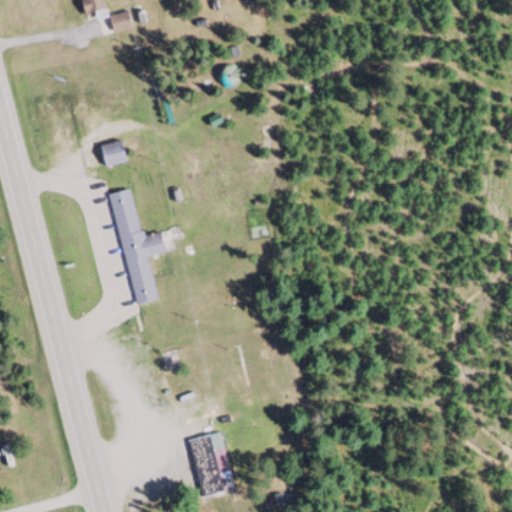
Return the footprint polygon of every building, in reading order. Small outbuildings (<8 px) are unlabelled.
[(106,14),(102,0),(79,0),(83,18),(106,14)] [(114,36),(132,32),(128,16),(110,21),(114,36)] [(261,150),(269,150),(269,128),(261,128),(261,150)] [(99,148),(105,169),(126,163),(120,142),(99,148)] [(133,307),(157,302),(147,258),(165,254),(161,234),(140,238),(130,192),(110,196),(133,307)] [(221,435),(189,442),(200,499),(233,493),(221,435)]
